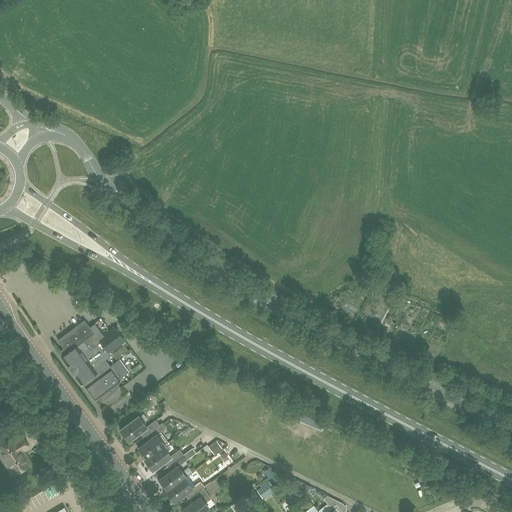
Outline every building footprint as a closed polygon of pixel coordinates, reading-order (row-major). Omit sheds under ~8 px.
[(62,357),(82,384),(85,388),(85,387),(95,400),(98,398),(99,398),(102,402),(107,403),(111,403),(116,401),(119,398),(120,393),(120,389),(118,384),(121,381),(119,378),(128,371),(119,359),(110,365),(109,364),(107,365),(94,347),(101,342),(109,353),(125,341),(115,326),(98,338),(85,320),(58,340),(68,353),(62,357)] [(321,431),(324,424),(298,412),(295,419),(321,431)] [(146,435),(162,423),(159,425),(155,420),(146,426),(139,417),(121,430),(129,441),(139,433),(143,437),(146,435)] [(147,458),(163,446),(165,445),(157,435),(166,428),(162,423),(146,435),(150,440),(139,448),(147,458)] [(14,474),(30,464),(22,451),(28,448),(22,437),(16,441),(14,437),(13,438),(12,435),(15,434),(12,428),(9,430),(6,424),(0,428),(0,439),(1,439),(3,444),(0,445),(0,452),(8,466),(9,466),(14,474)] [(190,426),(189,426),(184,430),(188,436),(194,432),(190,426)] [(163,462),(167,466),(183,455),(179,449),(170,456),(163,446),(147,458),(145,459),(153,470),(163,462)] [(186,477),(178,466),(187,459),(183,455),(167,466),(171,472),(160,479),(168,489),(184,478),(186,477)] [(270,466),(264,471),(271,481),(277,476),(270,466)] [(184,494),(187,498),(204,486),(200,481),(191,488),(184,478),(168,489),(166,491),(174,501),(184,494)] [(275,489),(268,481),(256,490),(262,498),(275,489)] [(204,486),(187,498),(188,498),(189,497),(193,502),(182,510),(183,511),(202,511),(208,507),(205,503),(211,499),(207,492),(203,487),(204,486)] [(324,499),(333,511),(331,511),(336,511),(345,506),(343,503),(328,496),(324,499)]
